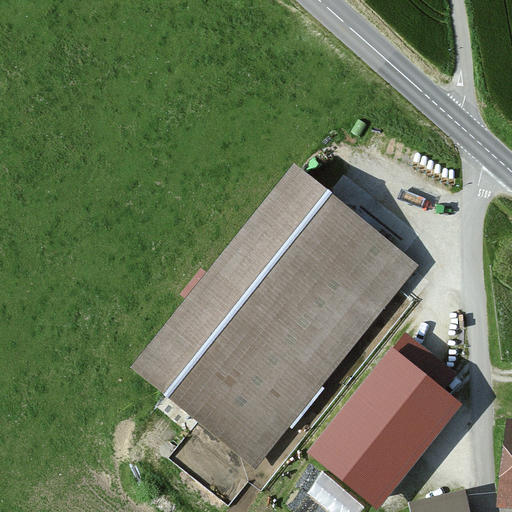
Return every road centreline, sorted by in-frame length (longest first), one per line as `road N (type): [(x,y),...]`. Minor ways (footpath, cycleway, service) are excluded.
road 1 (unclassified): [(472,140),(489,511)]
road 2 (tertiary): [(472,140),(321,0)]
road 3 (unclassified): [(456,0),(472,140)]
